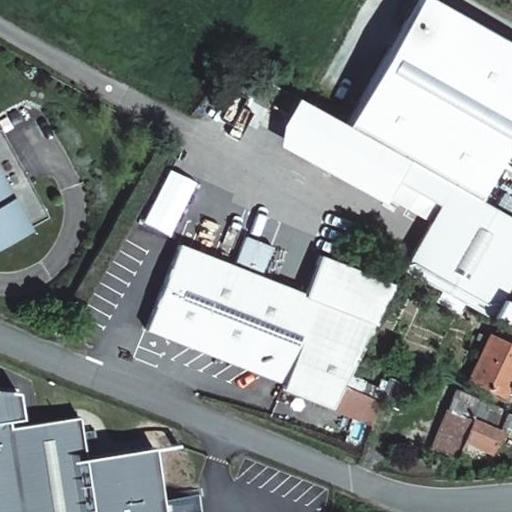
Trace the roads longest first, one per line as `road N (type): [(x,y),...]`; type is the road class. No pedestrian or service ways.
road 1 (unclassified): [(0,326),(402,504),(511,497)]
road 2 (unknown): [(0,21),(325,214)]
